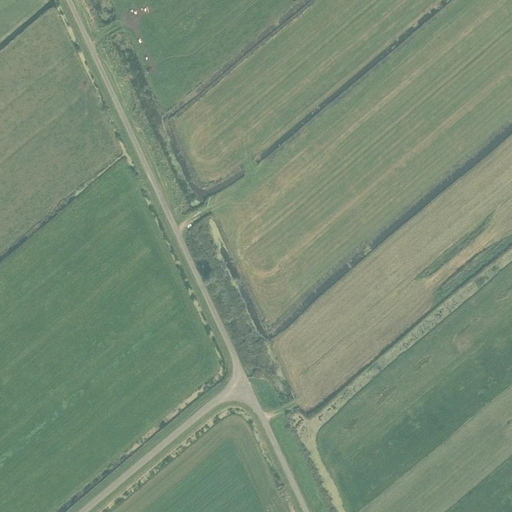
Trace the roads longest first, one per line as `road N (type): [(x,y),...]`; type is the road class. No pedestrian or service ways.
road 1 (unclassified): [(244,387),(69,0)]
road 2 (unclassified): [(85,511),(218,398),(244,387)]
road 3 (unclassified): [(305,511),(244,387)]
